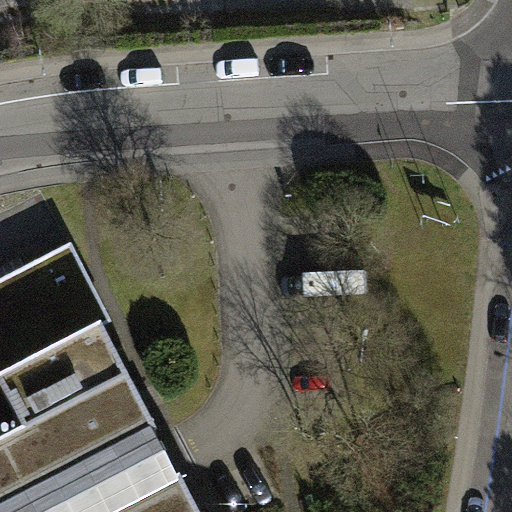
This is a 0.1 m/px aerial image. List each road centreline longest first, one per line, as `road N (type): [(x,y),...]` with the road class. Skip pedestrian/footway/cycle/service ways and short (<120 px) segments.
road 1 (residential): [(511,99),(0,137)]
road 2 (residential): [(0,28),(314,0)]
